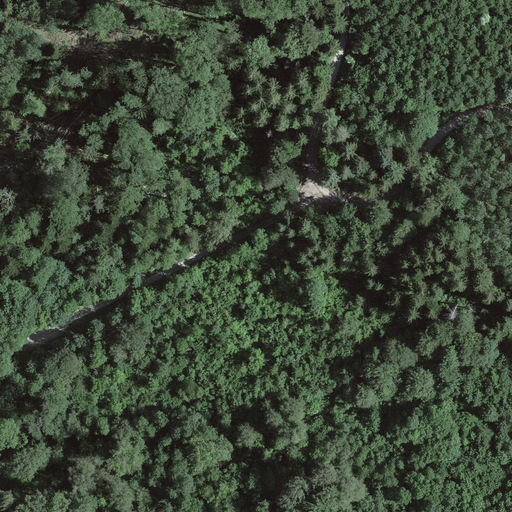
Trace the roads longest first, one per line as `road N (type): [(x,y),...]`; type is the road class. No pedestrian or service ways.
road 1 (track): [(345,0),(344,42),(315,134),(313,161),(326,193),(0,356)]
road 2 (track): [(326,193),(376,202),(424,155)]
